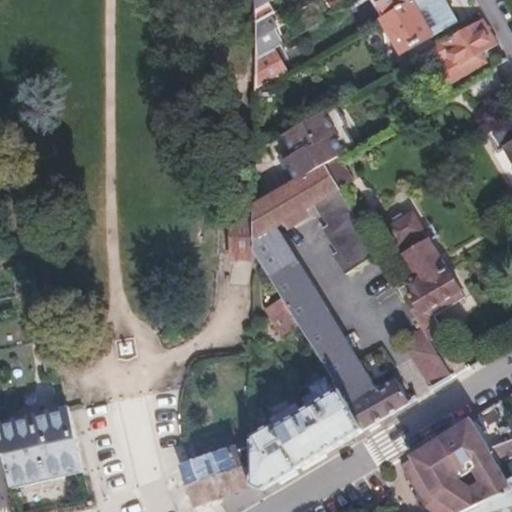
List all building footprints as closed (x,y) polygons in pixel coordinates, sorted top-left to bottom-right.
[(253,0),(253,20),(267,12),(274,8),(268,0),(253,0)] [(411,0),(401,6),(380,18),(400,52),(432,33),(455,20),(444,0),(411,0)] [(267,12),(253,20),(253,57),(271,47),(283,41),(267,12)] [(482,19),(445,40),(452,53),(447,56),(450,61),(455,69),(462,77),(486,61),(480,52),(496,42),(494,38),(482,19)] [(253,57),(253,69),(270,70),(271,47),(253,57)] [(340,156),(326,164),(339,186),(353,178),(340,156)] [(368,235),(345,197),(339,186),(326,164),(252,207),(252,219),(252,249),(282,299),(298,326),(337,393),(361,433),(408,405),(393,380),(368,395),(360,381),(366,377),(276,226),(288,219),(292,225),(307,215),(304,210),(317,202),(330,224),(325,227),(339,252),(335,254),(348,275),(380,256),(368,235)] [(231,258),(252,258),(252,249),(252,219),(231,220),(231,258)] [(368,235),(380,256),(406,240),(394,219),(368,235)] [(451,379),(467,369),(441,325),(440,326),(433,314),(463,297),(443,261),(432,268),(420,246),(395,260),(407,282),(398,287),(421,327),(451,379)] [(298,326),(282,299),(265,310),(280,336),(298,326)] [(431,390),(451,379),(421,327),(406,335),(412,346),(407,349),(431,390)] [(329,452),(361,433),(337,393),(294,418),(289,409),(268,421),(271,427),(251,437),(251,447),(251,485),(251,487),(260,492),(297,470),(313,461),(329,452)] [(496,404),(471,419),(472,422),(490,453),(510,445),(503,429),(502,414),(496,404)] [(0,439),(11,487),(83,471),(67,406),(0,421),(0,439)] [(471,419),(412,458),(436,498),(454,510),(456,511),(466,511),(510,495),(505,483),(499,466),(511,460),(511,430),(510,426),(503,429),(510,445),(490,453),(472,422),(471,419)] [(196,504),(251,485),(251,447),(190,468),(185,470),(196,504)] [(436,498),(412,458),(400,465),(424,505),(434,511),(452,511),(454,510),(436,498)] [(511,493),(510,495),(466,511),(511,511),(511,468),(511,471),(511,493)]
